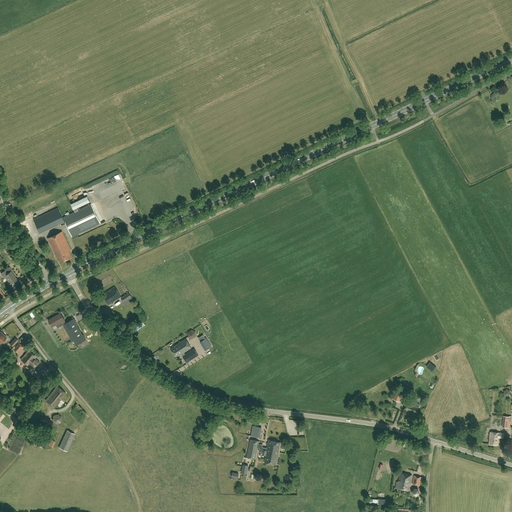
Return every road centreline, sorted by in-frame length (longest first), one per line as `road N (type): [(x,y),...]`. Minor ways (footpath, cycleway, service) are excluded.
road 1 (secondary): [(130,241),(511,58)]
road 2 (unclassified): [(433,442),(201,393),(95,315),(68,272)]
road 3 (track): [(73,396),(116,453),(140,511)]
